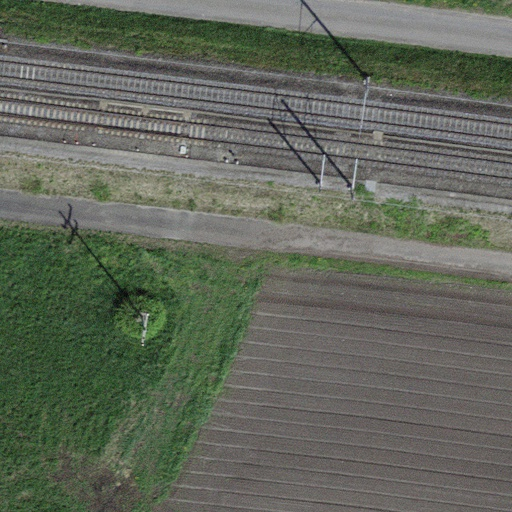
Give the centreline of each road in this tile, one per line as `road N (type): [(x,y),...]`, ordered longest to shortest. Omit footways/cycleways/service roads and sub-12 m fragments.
road 1 (track): [(0,210),(511,270)]
road 2 (unclassified): [(208,0),(511,37)]
